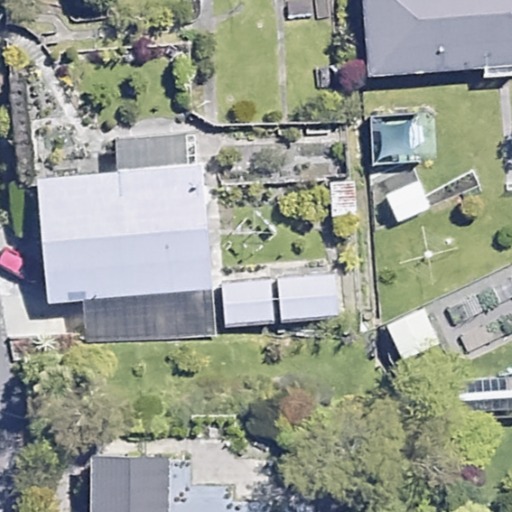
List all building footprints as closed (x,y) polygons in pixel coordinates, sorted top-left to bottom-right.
[(511,0),(364,0),(366,72),(389,72),(480,69),(480,79),(511,77),(511,0)] [(208,287),(198,161),(30,174),(40,300),(208,287)] [(339,316),(335,273),(223,283),(227,327),(339,316)] [(441,347),(425,307),(385,323),(401,363),(441,347)] [(154,511),(151,443),(78,447),(80,511),(154,511)]
